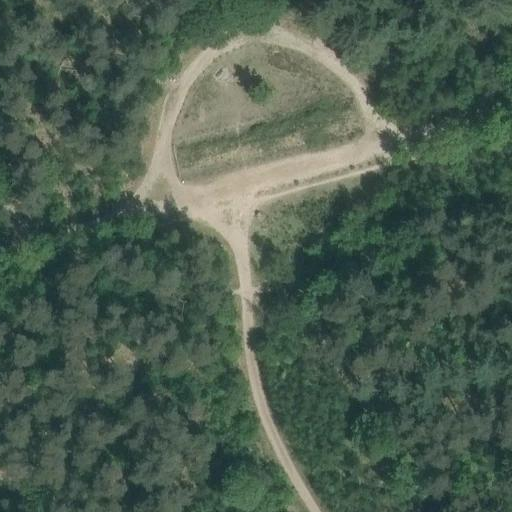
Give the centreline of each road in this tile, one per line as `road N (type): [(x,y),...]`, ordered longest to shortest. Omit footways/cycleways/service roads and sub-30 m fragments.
road 1 (unknown): [(511,207),(426,218),(380,256),(266,306),(93,306),(57,284),(18,210),(0,202)]
road 2 (track): [(300,511),(277,477),(248,353),(233,238)]
road 3 (track): [(227,39),(273,35),(312,46),(344,71),(363,107),(368,147)]
road 4 (track): [(368,147),(345,204),(313,231),(274,242),(233,238)]
road 5 (track): [(175,194),(163,165),(166,102),(182,75),(227,39)]
road 6 (track): [(175,194),(0,243)]
road 7 (track): [(368,147),(511,107)]
